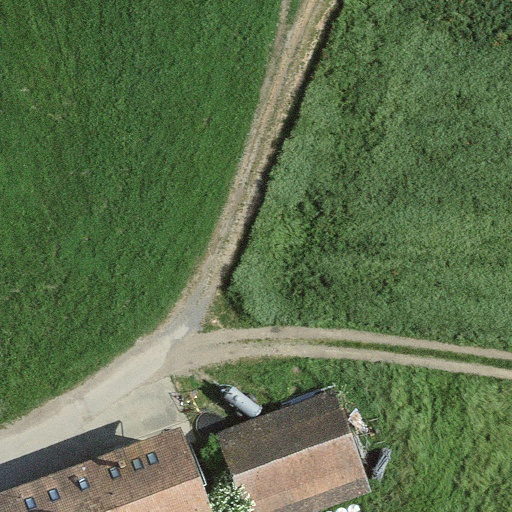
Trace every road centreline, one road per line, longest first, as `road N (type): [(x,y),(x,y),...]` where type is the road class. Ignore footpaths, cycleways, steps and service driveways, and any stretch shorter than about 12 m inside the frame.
road 1 (track): [(165,347),(228,238),(294,54),(322,0)]
road 2 (track): [(165,347),(320,342),(511,365)]
road 3 (residential): [(165,347),(0,451)]
